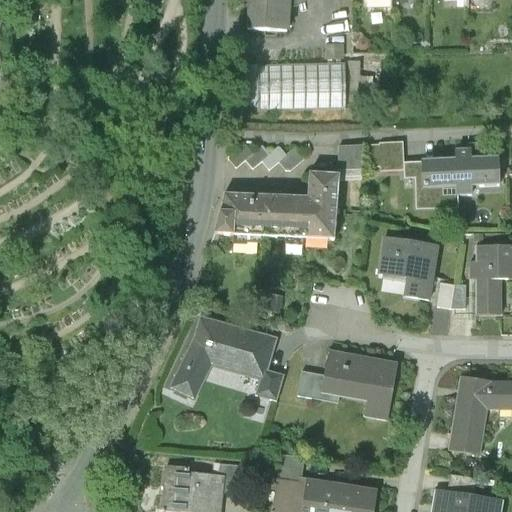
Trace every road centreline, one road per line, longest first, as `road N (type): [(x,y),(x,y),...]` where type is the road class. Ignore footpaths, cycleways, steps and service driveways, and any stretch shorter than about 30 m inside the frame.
road 1 (residential): [(221,0),(214,136),(197,245),(144,378),(67,503)]
road 2 (residential): [(434,348),(403,511)]
